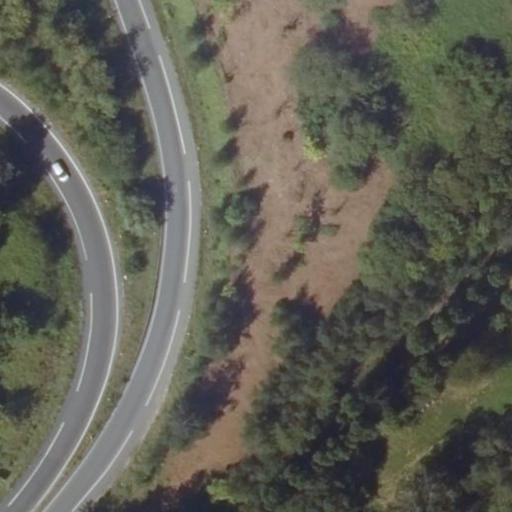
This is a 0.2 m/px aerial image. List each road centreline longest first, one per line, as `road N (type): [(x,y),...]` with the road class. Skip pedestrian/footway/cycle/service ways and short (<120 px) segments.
road 1 (trunk): [(56,511),(124,430),(154,368),(181,252),(166,111),(129,0)]
road 2 (trunk): [(0,98),(75,184),(95,230),(109,320),(88,408),(23,511)]
